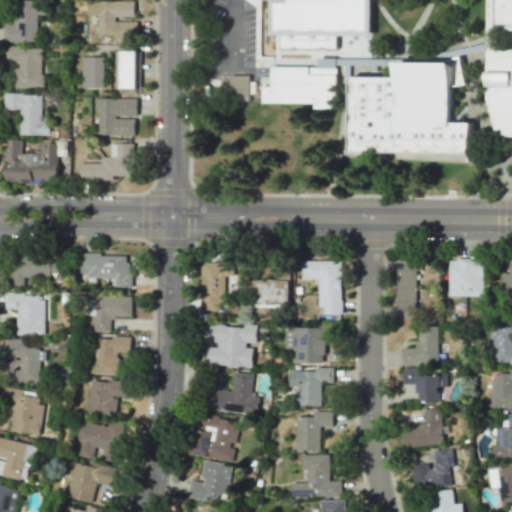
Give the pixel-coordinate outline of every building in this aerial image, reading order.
[(4,42),(38,41),(37,15),(45,15),(45,0),(13,1),(13,24),(3,25),(4,42)] [(497,0),(511,0),(511,27),(497,27),(497,0)] [(137,19),(134,19),(134,1),(87,1),(87,16),(98,16),(97,38),(136,38),(137,19)] [(309,7),(291,7),(291,52),(308,52),(309,7)] [(13,88),(43,87),(42,46),(4,47),(5,66),(12,66),(13,88)] [(114,88),(137,89),(138,51),(115,51),(114,88)] [(511,53),(511,136),(498,136),(486,98),(486,53),(511,53)] [(352,75),(397,73),(397,59),(450,59),(461,56),(469,83),(458,86),(456,115),(472,118),(474,149),(350,149),(352,75)] [(81,88),(103,88),(103,57),(81,57),(81,88)] [(272,66),(271,86),(262,85),(262,101),(315,102),(315,107),(339,107),(338,67),(272,66)] [(249,75),(230,75),(229,99),(249,100),(249,75)] [(41,94),(4,93),(4,109),(20,109),(19,134),(40,134),(41,94)] [(97,98),(96,134),(135,135),(136,98),(97,98)] [(6,183),(58,182),(58,151),(64,151),(64,145),(58,145),(58,140),(41,140),(41,153),(21,153),(21,139),(6,139),(6,183)] [(113,180),(113,175),(133,175),(133,143),(110,143),(110,156),(102,156),(102,163),(80,163),(80,180),(113,180)] [(24,277),(51,276),(50,253),(12,253),(13,285),(24,285),(24,277)] [(80,273),(87,274),(87,278),(115,278),(114,286),(132,287),(132,273),(127,273),(128,255),(80,253),(80,273)] [(223,276),(234,276),(234,258),(220,258),(220,262),(201,262),(202,309),(223,309),(223,276)] [(483,296),(484,259),(449,259),(448,295),(483,296)] [(301,278),(319,278),(319,313),(341,313),(341,260),(301,260),(301,278)] [(396,316),(415,317),(417,261),(397,261),(396,316)] [(511,294),(511,299),(511,311),(511,310),(511,262),(509,262),(509,273),(503,273),(502,294),(511,294)] [(288,280),(252,279),(251,304),(288,305),(288,280)] [(16,335),(43,336),(45,296),(17,295),(16,335)] [(132,296),(95,296),(94,331),(110,331),(110,316),(131,317),(132,296)] [(438,326),(417,326),(417,348),(403,348),(402,364),(438,364),(438,326)] [(511,363),(511,326),(491,326),(491,363),(511,363)] [(325,327),(284,328),(285,348),(291,348),(291,363),(326,363),(325,327)] [(130,337),(97,336),(97,344),(91,344),(90,373),(118,374),(119,352),(130,352),(130,337)] [(39,382),(40,360),(45,360),(46,350),(37,350),(37,340),(4,339),(3,356),(9,356),(9,381),(39,382)] [(320,406),(321,382),(333,382),(333,367),(315,367),(315,371),(289,370),(289,386),(297,386),(297,406),(320,406)] [(416,401),(439,402),(439,386),(447,386),(447,373),(427,373),(427,368),(405,368),(405,383),(417,383),(416,401)] [(491,407),(511,407),(511,369),(510,369),(510,373),(492,372),(491,407)] [(258,413),(259,396),(251,396),(253,373),(233,372),(232,391),(212,390),(210,411),(258,413)] [(88,413),(116,415),(117,397),(125,397),(126,381),(90,379),(88,413)] [(39,434),(44,398),(23,395),(23,389),(6,387),(4,401),(13,402),(9,431),(39,434)] [(404,447),(443,443),(440,407),(423,409),(424,424),(403,426),(404,447)] [(332,411),(313,411),(313,416),(296,416),(296,451),(320,451),(320,426),(333,426),(332,411)] [(192,454),(223,459),(228,434),(232,435),(235,419),(199,413),(192,454)] [(511,413),(511,414),(511,427),(496,428),(497,445),(493,445),(493,458),(511,457),(511,413)] [(108,426),(82,421),(75,455),(92,458),(95,447),(103,448),(100,459),(117,462),(124,424),(109,421),(108,426)] [(24,480),(28,461),(32,462),(36,444),(0,437),(0,456),(6,457),(2,475),(24,480)] [(451,486),(450,467),(454,467),(453,448),(432,450),(433,463),(411,465),(413,489),(451,486)] [(329,454),(302,454),(302,470),(306,470),(306,482),(301,482),(302,496),(341,496),(341,480),(329,480),(329,454)] [(187,496),(226,501),(232,464),(203,460),(200,481),(189,479),(187,496)] [(115,467),(89,462),(89,465),(70,461),(68,474),(71,475),(66,497),(92,502),(96,482),(111,485),(115,467)] [(511,465),(488,469),(491,488),(498,487),(501,506),(511,504),(511,465)] [(0,511),(15,511),(20,487),(0,482),(0,511)] [(462,511),(462,503),(454,503),(452,489),(429,491),(431,511),(462,511)] [(320,500),(320,511),(346,511),(346,500),(320,500)]
